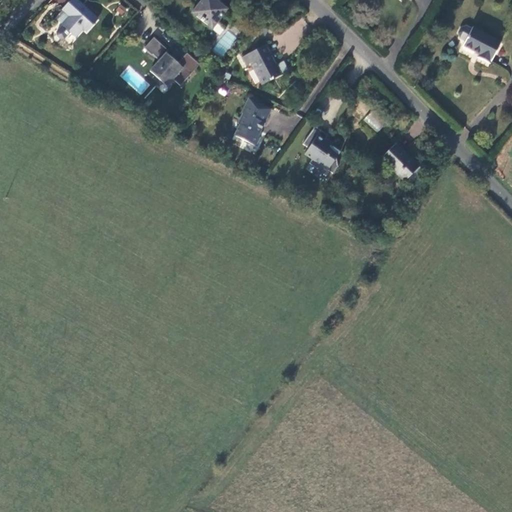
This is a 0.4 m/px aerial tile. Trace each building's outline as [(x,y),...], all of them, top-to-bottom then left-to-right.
[(85,28),(88,32),(99,19),(78,0),(71,0),(63,10),(65,11),(71,16),(64,25),(63,25),(77,37),(85,28)] [(228,10),(215,0),(203,0),(192,13),(213,29),(228,10)] [(58,20),(64,25),(71,16),(65,11),(58,20)] [(461,37),(467,40),(473,27),(468,25),(462,26),(460,32),(461,37)] [(492,60),(502,42),(474,27),(473,27),(467,40),(464,45),(480,53),(478,56),(490,62),(492,59),(492,60)] [(160,62),(152,73),(162,82),(165,79),(171,85),(174,82),(181,88),(201,65),(189,54),(180,64),(168,54),(171,51),(156,38),(145,51),(151,57),(153,55),(160,62)] [(263,83),(282,75),(277,66),(266,46),(245,57),(249,64),(253,63),(263,83)] [(277,66),(282,75),(287,71),(283,63),(277,66)] [(165,79),(162,82),(168,88),(171,85),(165,79)] [(273,109),(250,97),(243,112),(244,112),(239,122),(240,125),(235,135),(256,146),(261,137),(260,134),(273,109)] [(363,120),(377,133),(386,122),(372,109),(363,120)] [(338,168),(336,159),(339,155),(335,152),(337,150),(331,146),(333,144),(326,139),(328,136),(316,127),(303,144),(309,149),(305,154),(313,159),(310,163),(318,170),(325,168),(333,174),(338,168)] [(419,167),(395,145),(382,159),(404,182),(419,167)]
